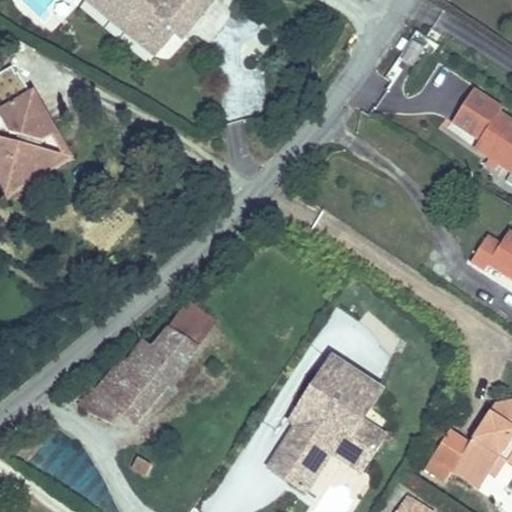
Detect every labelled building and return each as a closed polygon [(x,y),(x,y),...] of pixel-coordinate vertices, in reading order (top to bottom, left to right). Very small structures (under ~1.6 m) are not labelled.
[(128,0),(71,0),(85,21),(95,33),(114,36),(133,55),(151,37),(157,44),(194,10),(185,0),(143,0),(136,8),(128,0)] [(511,8),(511,0),(486,0),(490,14),(511,8)] [(511,27),(511,8),(490,14),(490,15),(511,27)] [(123,64),(133,55),(114,36),(95,33),(123,64)] [(511,140),(506,137),(504,141),(477,125),(483,115),(453,96),(433,126),(483,159),(477,170),(492,181),(485,191),(511,208),(511,140)] [(48,143),(23,100),(0,112),(0,143),(33,151),(48,143)] [(40,160),(0,150),(0,186),(13,189),(38,174),(40,160)] [(511,251),(494,240),(486,255),(472,245),(452,273),(464,282),(472,273),(511,300),(511,251)] [(167,314),(149,340),(179,364),(197,334),(167,314)] [(136,358),(165,381),(179,364),(149,340),(136,358)] [(116,440),(165,381),(136,358),(127,372),(118,364),(110,375),(106,372),(83,404),(76,399),(63,415),(93,439),(102,428),(116,440)] [(365,406),(313,372),(285,415),(287,427),(251,483),(281,503),(288,493),(277,486),(298,454),(313,464),(345,485),(367,452),(344,437),(365,406)] [(434,438),(410,478),(430,490),(436,480),(458,493),(467,478),(472,482),(479,486),(489,469),(502,448),(511,445),(511,404),(479,411),(463,437),(470,441),(464,451),(457,447),(454,451),(434,438)] [(463,437),(457,447),(464,451),(470,441),(463,437)] [(511,455),(511,453),(502,448),(489,469),(500,475),(511,455)] [(288,493),(281,503),(286,506),(313,464),(298,454),(277,486),(288,493)] [(129,490),(134,481),(120,472),(115,482),(129,490)] [(463,497),(472,482),(467,478),(458,493),(463,497)]
